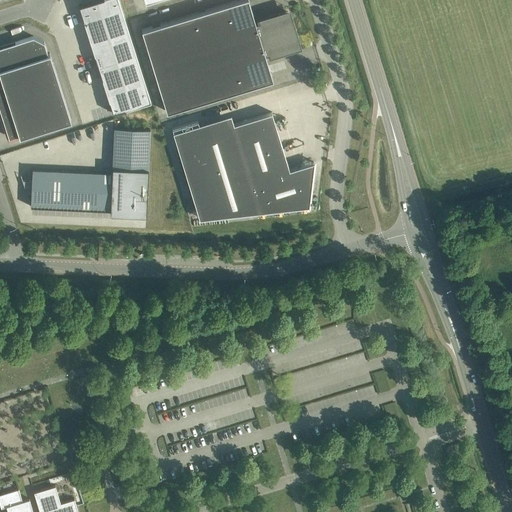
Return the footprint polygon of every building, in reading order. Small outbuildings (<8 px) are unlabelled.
[(118,0),(93,0),(78,5),(113,112),(150,101),(118,0)] [(237,0),(141,29),(154,70),(166,111),(273,79),(265,54),(267,53),(268,57),(270,56),(269,53),(279,50),(280,53),(279,53),(288,51),(288,50),(287,48),(297,44),(287,12),(277,15),(276,12),(277,12),(276,11),(267,14),(268,15),(269,17),(259,20),(258,17),(256,18),(257,21),(255,22),(248,0),(237,0)] [(71,120),(50,52),(48,53),(44,41),(33,36),(15,41),(18,52),(0,57),(0,108),(8,133),(15,134),(18,133),(18,134),(19,134),(19,136),(71,120)] [(230,113),(173,131),(199,217),(308,205),(314,161),(289,169),(272,111),(234,123),(230,113)] [(31,192),(30,205),(110,208),(110,214),(146,215),(150,128),(113,126),(111,172),(32,168),(31,181),(31,192)] [(341,325),(268,343),(271,355),(273,347),(286,350),(287,343),(290,354),(291,346),(299,347),(314,344),(315,337),(317,337),(327,335),(328,329),(337,330),(339,335),(340,327),(345,328),(353,326),(341,324),(339,324),(341,325)] [(78,511),(74,497),(60,502),(55,484),(33,491),(40,511),(38,511),(33,511),(29,498),(22,500),(18,488),(0,493),(0,505),(1,507),(6,506),(7,511),(78,511)]
